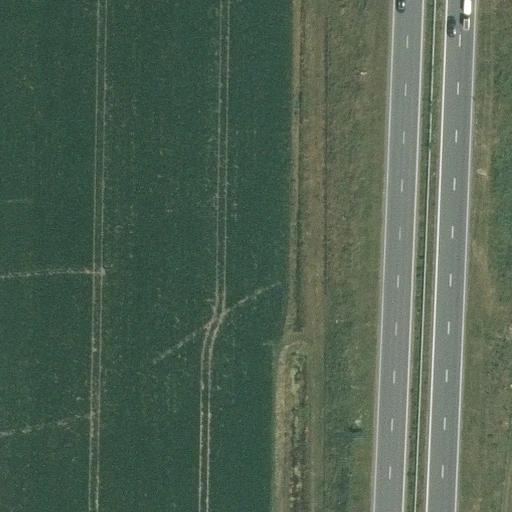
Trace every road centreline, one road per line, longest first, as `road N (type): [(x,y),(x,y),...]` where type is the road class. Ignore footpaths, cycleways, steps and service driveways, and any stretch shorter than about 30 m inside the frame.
road 1 (trunk): [(440,511),(460,0)]
road 2 (trunk): [(407,0),(387,511)]
